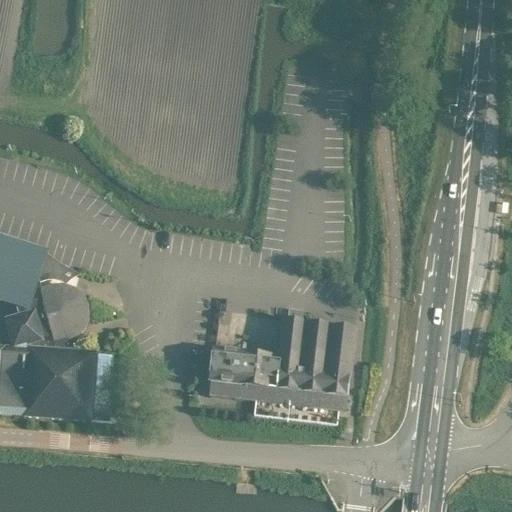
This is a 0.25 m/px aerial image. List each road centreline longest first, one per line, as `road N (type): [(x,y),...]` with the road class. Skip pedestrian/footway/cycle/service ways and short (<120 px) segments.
road 1 (primary): [(424,456),(478,0)]
road 2 (tertiary): [(0,425),(361,452)]
